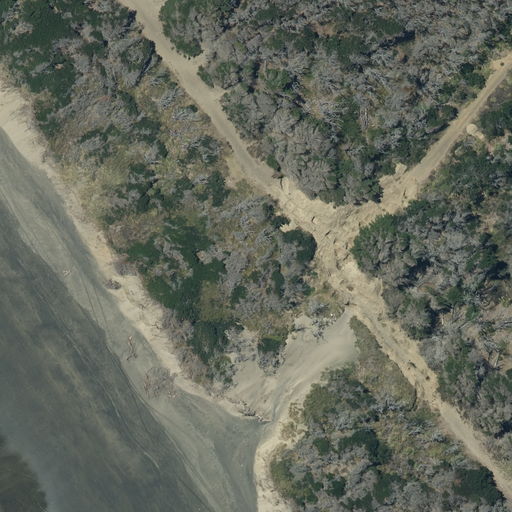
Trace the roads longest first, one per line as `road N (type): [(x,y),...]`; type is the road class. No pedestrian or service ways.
road 1 (track): [(511,480),(133,0)]
road 2 (track): [(316,237),(417,184),(511,63)]
